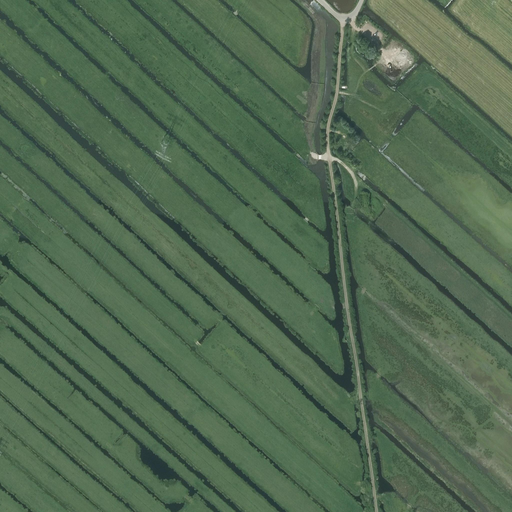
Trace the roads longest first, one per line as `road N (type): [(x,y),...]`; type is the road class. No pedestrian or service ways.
road 1 (track): [(376,511),(328,156)]
road 2 (track): [(511,318),(328,156)]
road 3 (track): [(328,156),(341,18)]
